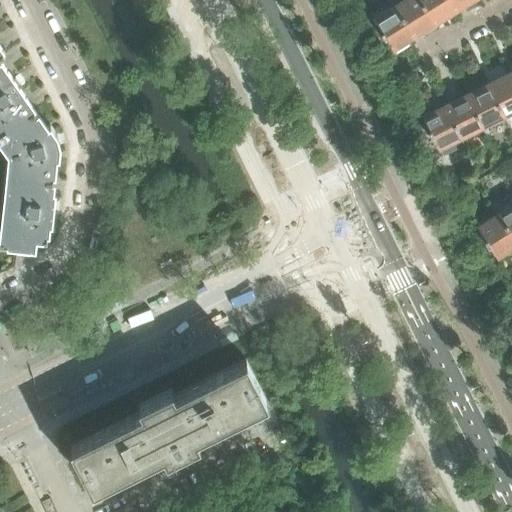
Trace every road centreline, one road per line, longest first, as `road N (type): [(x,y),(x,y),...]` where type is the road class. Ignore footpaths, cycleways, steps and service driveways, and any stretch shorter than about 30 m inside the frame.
road 1 (residential): [(0,308),(80,255),(95,171),(87,112),(29,0)]
road 2 (secondary): [(511,496),(374,221)]
road 3 (secondary): [(338,257),(467,511)]
road 4 (secondary): [(210,0),(325,232)]
road 5 (secondary): [(374,221),(263,0)]
road 6 (residential): [(108,354),(257,284)]
